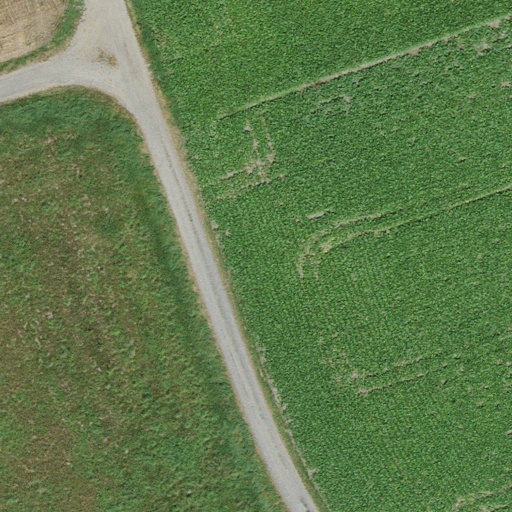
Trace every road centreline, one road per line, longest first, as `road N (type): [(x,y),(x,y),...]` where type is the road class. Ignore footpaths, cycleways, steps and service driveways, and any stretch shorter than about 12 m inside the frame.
road 1 (track): [(303,511),(216,325),(100,0)]
road 2 (track): [(0,95),(119,52)]
